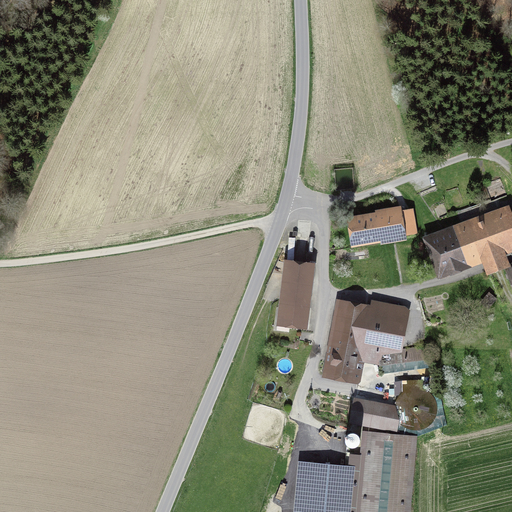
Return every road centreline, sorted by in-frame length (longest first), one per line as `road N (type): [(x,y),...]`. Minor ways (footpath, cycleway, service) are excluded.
road 1 (tertiary): [(163,511),(281,216),(300,116),(300,0)]
road 2 (track): [(511,141),(281,216),(110,252),(0,264)]
